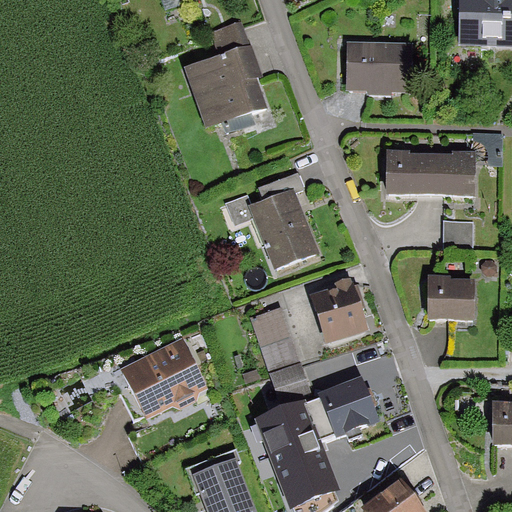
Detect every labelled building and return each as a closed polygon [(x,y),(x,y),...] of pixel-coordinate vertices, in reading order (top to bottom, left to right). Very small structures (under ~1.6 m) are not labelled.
[(511,0),(462,0),(462,48),(511,48),(511,0)] [(262,77),(244,23),(214,34),(223,60),(184,73),(190,89),(194,88),(208,130),(268,110),(258,79),(262,77)] [(408,45),(348,45),(348,94),(368,94),(368,98),(391,98),(391,94),(408,94),(408,45)] [(388,198),(431,199),(432,160),(411,160),(411,155),(389,154),(388,198)] [(454,161),(432,160),(431,199),(476,200),(477,155),(454,154),(454,161)] [(305,189),(299,175),(259,191),(264,205),(295,193),(305,189)] [(264,205),(250,210),(275,272),(320,255),(295,193),(264,205)] [(473,223),(445,223),(445,252),(473,252),(473,223)] [(482,267),(482,274),(487,278),(493,278),(498,274),(498,267),(493,263),(486,263),(482,267)] [(451,280),(430,280),(430,324),(474,324),(474,283),(451,283),(451,280)] [(371,334),(353,281),(335,287),(337,291),(311,300),(328,348),(371,334)] [(302,365),(283,310),(253,320),(271,375),(302,365)] [(206,389),(183,340),(123,369),(146,417),(174,404),(177,412),(200,401),(196,393),(206,389)] [(312,397),(302,365),(271,375),(282,407),(312,397)] [(261,382),(258,371),(245,375),(249,386),(261,382)] [(364,380),(319,397),(321,402),(335,439),(337,443),(347,439),(349,443),(365,437),(363,432),(382,425),(364,380)] [(304,405),(255,424),(290,511),(326,511),(340,502),(337,496),(341,494),(322,444),(335,439),(321,402),(305,408),(304,405)] [(493,448),(511,448),(511,404),(493,404),(493,448)] [(241,463),(236,452),(187,471),(202,511),(256,511),(237,464),(241,463)] [(424,511),(402,481),(363,510),(364,511),(424,511)]
